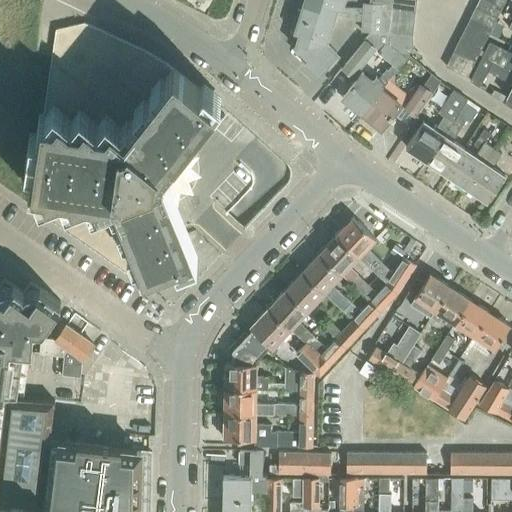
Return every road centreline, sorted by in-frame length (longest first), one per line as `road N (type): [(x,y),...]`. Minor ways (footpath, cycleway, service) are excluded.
road 1 (residential): [(180,362),(196,320),(344,157)]
road 2 (residential): [(180,362),(0,233)]
road 3 (residential): [(489,254),(344,157)]
road 4 (residential): [(177,511),(180,362)]
road 5 (residential): [(344,157),(230,64)]
road 6 (residential): [(230,64),(121,0)]
